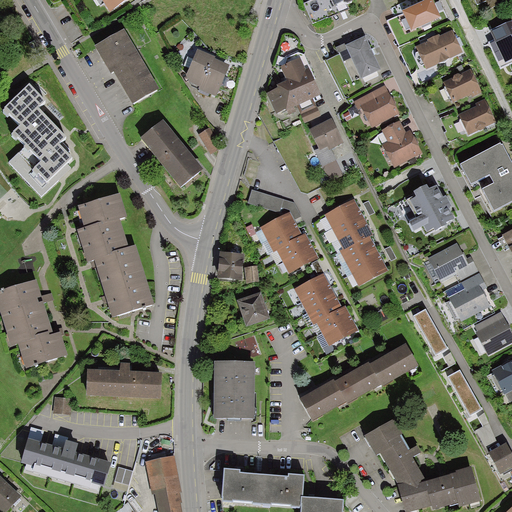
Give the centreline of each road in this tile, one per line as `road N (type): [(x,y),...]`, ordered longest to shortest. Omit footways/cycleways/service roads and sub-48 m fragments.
road 1 (residential): [(307,39),(361,21),(376,27),(511,296)]
road 2 (residential): [(207,240),(166,217),(30,0)]
road 3 (tertiary): [(275,6),(207,240)]
road 4 (residential): [(187,442),(318,448),(380,511)]
road 5 (tertiary): [(207,240),(191,323),(187,425)]
road 6 (residential): [(187,425),(107,433),(41,421)]
road 7 (residential): [(511,116),(453,0)]
